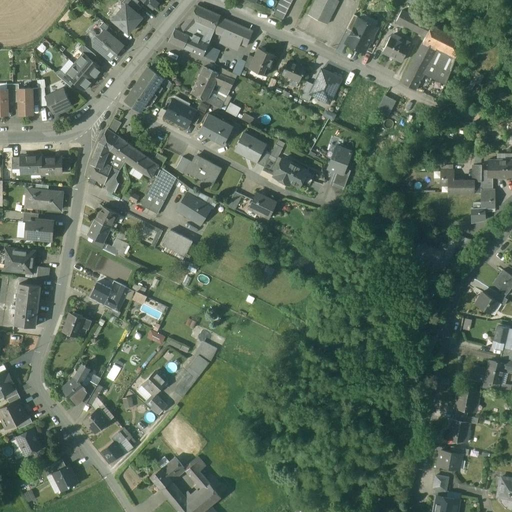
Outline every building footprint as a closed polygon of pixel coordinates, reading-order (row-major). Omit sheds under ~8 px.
[(137,4),(131,0),(124,0),(122,3),(125,5),(136,14),(141,8),(137,4)] [(142,0),(153,9),(159,0),(142,0)] [(291,4),(283,0),(279,0),(278,4),(288,9),(291,4)] [(338,1),(335,0),(316,0),(309,15),(326,24),(338,1)] [(288,9),(278,4),(275,9),(286,14),(288,9)] [(136,14),(125,5),(113,20),(128,33),(141,18),(136,14)] [(219,16),(197,7),(191,16),(195,20),(194,22),(213,30),(218,17),(219,16)] [(286,14),(275,9),(273,14),(283,20),(286,14)] [(431,25),(403,11),(397,22),(425,36),(431,25)] [(354,15),(347,29),(352,31),(358,20),(360,18),(354,15)] [(191,16),(180,28),(187,31),(194,22),(195,20),(191,16)] [(252,31),(218,17),(213,30),(212,31),(222,35),(220,42),(238,50),(240,43),(246,45),(252,31)] [(358,20),(352,31),(346,42),(364,52),(368,43),(371,42),(373,38),(372,35),(370,34),(373,28),(358,20)] [(194,22),(187,31),(185,34),(188,35),(207,43),(212,31),(213,30),(194,22)] [(117,34),(103,23),(99,27),(104,32),(113,39),(117,34)] [(450,34),(431,25),(425,36),(423,41),(436,48),(437,46),(441,49),(450,34)] [(180,28),(178,31),(175,30),(169,42),(183,48),(188,35),(185,34),(187,31),(180,28)] [(113,39),(104,32),(98,39),(93,39),(93,45),(98,49),(97,51),(102,55),(104,53),(110,59),(121,46),(113,39)] [(456,37),(450,34),(441,49),(455,57),(457,53),(456,37)] [(207,43),(188,35),(183,48),(202,56),(206,48),(207,43)] [(408,45),(390,36),(382,52),(400,61),(408,45)] [(423,41),(418,52),(417,52),(413,60),(426,66),(436,48),(423,41)] [(96,57),(82,45),(78,50),(83,54),(92,61),(96,57)] [(441,49),(437,46),(436,48),(426,66),(423,73),(445,85),(455,57),(441,49)] [(211,50),(206,48),(202,56),(207,59),(211,50)] [(218,51),(212,49),(211,50),(207,59),(213,61),(218,51)] [(265,52),(259,50),(260,49),(259,49),(255,58),(250,69),(266,76),(274,55),(265,52)] [(92,61),(83,54),(74,65),(93,80),(102,69),(92,61)] [(255,58),(249,55),(244,67),(250,69),(255,58)] [(413,60),(402,83),(415,89),(423,73),(426,66),(413,60)] [(306,69),(289,61),(283,74),(300,81),(303,74),(304,74),(306,69)] [(93,80),(74,65),(66,75),(65,75),(74,83),(84,91),(93,80)] [(163,77),(148,68),(126,102),(140,111),(145,104),(151,108),(163,89),(158,86),(163,77)] [(217,74),(203,68),(191,95),(208,103),(210,98),(210,96),(207,95),(214,80),(224,84),(226,78),(217,74)] [(313,87),(309,95),(312,96),(330,104),(341,79),(321,70),(313,87)] [(66,75),(61,71),(57,76),(70,87),(74,83),(65,75),(66,75)] [(234,81),(226,78),(224,84),(230,87),(232,84),(234,81)] [(276,81),(271,79),(267,89),(272,91),(276,81)] [(222,104),(220,109),(232,114),(244,90),(232,84),(230,87),(226,95),(222,104)] [(307,84),(300,99),(309,103),(312,96),(309,95),(313,87),(307,84)] [(44,88),(38,89),(39,101),(40,107),(46,106),(45,98),(46,98),(44,88)] [(31,89),(19,89),(19,102),(19,114),(32,114),(32,101),(31,89)] [(61,89),(58,90),(58,92),(46,98),(45,98),(53,113),(70,105),(65,95),(66,93),(65,90),(61,89)] [(384,94),(377,109),(388,114),(396,99),(384,94)] [(173,99),(164,116),(187,128),(190,123),(196,112),(173,99)] [(222,104),(215,100),(213,105),(220,109),(222,104)] [(321,115),(332,119),(334,113),(323,109),(321,115)] [(196,112),(190,123),(195,126),(201,115),(196,112)] [(243,113),(239,119),(243,121),(250,125),(253,118),(243,113)] [(222,121),(208,114),(199,132),(224,145),(229,135),(233,127),(232,127),(232,128),(221,122),(222,121)] [(240,126),(235,123),(232,127),(233,127),(229,135),(234,137),(240,126)] [(119,137),(107,129),(98,145),(107,149),(110,151),(119,137)] [(255,143),(243,136),(244,134),(243,133),(234,150),(256,161),(257,162),(262,151),(265,145),(256,140),(255,143)] [(134,148),(119,137),(110,151),(116,154),(116,155),(123,160),(126,161),(134,148)] [(107,149),(98,145),(90,166),(87,177),(104,184),(110,170),(111,167),(102,164),(107,149)] [(337,146),(329,168),(338,172),(343,174),(345,169),(351,151),(337,146)] [(146,157),(134,148),(126,161),(138,170),(146,157)] [(270,155),(262,151),(257,162),(256,161),(256,162),(264,167),(268,159),(270,155)] [(166,159),(157,154),(153,162),(158,165),(161,168),(166,159)] [(116,155),(111,167),(110,170),(116,173),(123,160),(116,155)] [(41,156),(21,157),(21,169),(22,173),(41,173),(41,159),(41,156)] [(21,157),(12,158),(12,170),(21,169),(21,157)] [(153,162),(146,157),(138,170),(151,178),(153,175),(158,165),(153,162)] [(193,163),(182,157),(176,169),(187,175),(188,172),(193,163)] [(219,169),(196,157),(193,163),(188,172),(211,184),(219,169)] [(61,158),(41,159),(41,173),(41,175),(61,174),(61,171),(61,158)] [(70,158),(61,158),(61,171),(70,170),(70,158)] [(274,162),(268,159),(264,167),(262,170),(269,173),(274,162)] [(307,171),(283,159),(274,176),(282,180),(284,178),(299,186),(307,171)] [(497,160),(488,160),(488,177),(497,177),(497,160)] [(511,160),(497,160),(497,177),(506,177),(507,176),(511,175),(511,160)] [(481,164),(473,164),(473,180),(473,181),(481,181),(481,164)] [(176,179),(158,165),(153,175),(156,177),(141,206),(157,214),(176,179)] [(338,172),(334,183),(345,187),(351,171),(345,169),(343,174),(338,172)] [(110,170),(104,184),(110,187),(116,173),(110,170)] [(453,171),(441,171),(441,185),(449,185),(450,185),(449,181),(453,181),(453,180),(453,171)] [(471,180),(453,180),(453,181),(449,181),(450,185),(449,185),(449,193),(471,193),(471,180)] [(481,181),(473,181),(473,180),(471,180),(471,193),(481,193),(481,189),(481,183),(481,181)] [(190,189),(178,207),(186,212),(195,199),(197,195),(198,194),(191,190),(190,189)] [(495,206),(495,189),(481,189),(481,193),(481,203),(481,206),(484,206),(495,206)] [(48,191),(35,190),(35,193),(27,192),(26,203),(40,205),(40,208),(60,210),(62,193),(48,191)] [(235,192),(227,207),(235,210),(242,195),(235,192)] [(275,202),(256,193),(249,209),(268,218),(275,202)] [(217,202),(206,196),(204,199),(202,203),(210,208),(210,209),(213,210),(217,202)] [(202,203),(195,199),(186,212),(184,215),(199,225),(210,209),(210,208),(202,203)] [(481,203),(474,204),(474,208),(471,208),(471,223),(485,218),(484,206),(481,206),(481,203)] [(119,215),(102,207),(95,221),(110,228),(113,221),(116,222),(119,215)] [(186,212),(178,207),(176,210),(184,215),(186,212)] [(38,214),(24,213),(24,223),(27,223),(36,223),(36,220),(37,221),(38,214)] [(36,223),(27,223),(25,238),(51,240),(53,222),(37,221),(36,220),(36,223)] [(110,228),(95,221),(88,236),(94,239),(102,243),(103,243),(110,228)] [(140,236),(143,237),(146,230),(156,233),(158,227),(144,223),(140,236)] [(192,242),(170,231),(163,245),(185,256),(192,242)] [(119,232),(114,243),(120,246),(117,252),(122,255),(128,244),(123,241),(125,235),(119,232)] [(471,240),(459,236),(457,242),(455,247),(467,251),(471,240)] [(112,247),(103,243),(102,243),(94,239),(91,244),(115,256),(117,252),(120,246),(114,243),(112,247)] [(457,242),(448,239),(444,251),(445,251),(442,259),(450,262),(455,247),(457,242)] [(412,240),(406,258),(411,260),(418,242),(412,240)] [(444,251),(418,242),(411,260),(411,263),(425,267),(424,268),(427,269),(428,268),(438,272),(439,266),(442,259),(445,251),(444,251)] [(33,252),(6,249),(4,269),(32,272),(33,252)] [(450,262),(442,259),(439,266),(448,269),(451,262),(450,262)] [(49,268),(38,267),(37,279),(41,280),(48,281),(49,268)] [(438,272),(428,268),(427,269),(426,274),(426,276),(427,278),(428,279),(430,280),(432,280),(434,280),(435,278),(436,276),(437,277),(438,273),(437,272),(438,272)] [(511,275),(503,269),(492,283),(503,291),(507,294),(511,286),(511,275)] [(27,284),(19,283),(17,302),(38,304),(40,285),(27,284)] [(111,290),(97,283),(90,298),(103,305),(107,298),(111,290)] [(128,288),(122,285),(119,291),(125,294),(128,288)] [(119,291),(116,299),(122,301),(125,294),(119,291)] [(493,297),(482,291),(475,303),(490,312),(493,307),(495,308),(498,302),(499,301),(493,297)] [(146,297),(136,292),(134,297),(144,302),(146,297)] [(505,297),(496,292),(493,297),(499,301),(498,302),(504,305),(507,298),(505,297)] [(121,305),(107,298),(103,305),(109,308),(117,312),(118,312),(121,305)] [(38,304),(17,302),(14,325),(35,327),(38,304)] [(117,312),(109,308),(107,314),(117,319),(120,313),(118,312),(117,312)] [(85,319),(69,314),(63,332),(78,338),(85,319)] [(464,316),(461,326),(469,328),(471,318),(464,316)] [(85,319),(78,338),(84,340),(91,321),(85,319)] [(511,328),(510,328),(498,325),(495,340),(504,342),(510,343),(511,340),(510,340),(511,330),(511,328)] [(511,328),(511,330),(510,340),(511,340),(510,343),(504,342),(503,347),(511,349),(511,327),(510,327),(510,328),(511,328)] [(148,339),(161,345),(164,338),(151,333),(148,339)] [(169,338),(166,343),(185,353),(188,348),(169,338)] [(504,342),(495,340),(493,347),(502,349),(503,347),(504,342)] [(198,358),(208,365),(216,351),(202,343),(196,356),(198,358)] [(511,358),(511,349),(503,347),(502,349),(500,356),(511,359),(511,358)] [(191,371),(199,377),(208,365),(198,358),(190,369),(191,371)] [(507,364),(489,360),(487,368),(485,378),(500,382),(504,368),(506,369),(507,364)] [(487,368),(473,364),(472,369),(471,368),(471,369),(472,370),(470,376),(484,380),(485,380),(485,378),(487,368)] [(506,369),(504,368),(500,382),(501,382),(505,383),(508,372),(511,373),(511,366),(510,366),(510,365),(507,364),(506,369)] [(88,369),(82,365),(78,372),(84,375),(88,369)] [(191,371),(174,392),(182,398),(199,377),(191,371)] [(4,372),(0,373),(0,396),(4,394),(13,390),(9,384),(12,382),(8,375),(6,376),(4,372)] [(84,375),(78,372),(75,377),(80,383),(84,375)] [(166,382),(156,372),(142,385),(154,396),(166,382)] [(91,379),(84,375),(80,383),(85,389),(90,381),(91,379)] [(75,377),(62,388),(66,394),(65,395),(70,400),(71,399),(72,400),(77,396),(79,399),(83,396),(86,391),(85,389),(80,383),(75,377)] [(500,382),(485,378),(485,380),(484,380),(482,386),(499,389),(501,382),(500,382)] [(90,381),(85,389),(86,391),(83,396),(79,399),(86,404),(97,385),(90,381)] [(505,383),(501,382),(499,389),(510,392),(511,384),(511,385),(505,383)] [(97,385),(86,404),(91,407),(102,388),(97,385)] [(13,390),(4,394),(7,399),(18,394),(15,388),(13,390)] [(480,392),(459,388),(455,408),(468,410),(477,412),(478,402),(480,392)] [(18,394),(7,399),(10,405),(18,401),(21,400),(18,394)] [(121,399),(123,408),(132,406),(129,396),(121,399)] [(156,396),(148,405),(159,414),(166,406),(156,396)] [(10,405),(0,409),(0,416),(2,422),(6,429),(16,424),(27,418),(18,401),(10,405)] [(108,422),(97,408),(89,414),(90,415),(82,421),(88,428),(90,427),(95,433),(108,422)] [(468,410),(457,408),(456,414),(467,416),(468,410)] [(27,418),(16,424),(19,429),(32,423),(29,416),(27,418)] [(455,420),(453,419),(449,440),(467,443),(471,423),(466,422),(455,420)] [(33,429),(16,437),(20,446),(25,455),(42,447),(33,429)] [(124,437),(118,430),(111,438),(114,441),(116,443),(124,437)] [(114,441),(101,452),(110,462),(123,452),(116,443),(114,441)] [(20,446),(14,449),(18,458),(25,455),(20,446)] [(463,448),(451,446),(450,452),(461,454),(463,448)] [(42,447),(25,455),(28,462),(45,454),(42,447)] [(450,452),(440,450),(438,464),(459,469),(461,454),(450,452)] [(198,457),(184,468),(184,469),(185,468),(187,470),(194,465),(200,460),(198,457)] [(175,458),(162,469),(161,468),(150,477),(160,489),(169,482),(184,469),(184,468),(175,458)] [(62,460),(46,468),(50,476),(53,474),(53,473),(66,467),(62,460)] [(225,490),(200,460),(194,465),(210,484),(219,495),(225,490)] [(194,465),(187,470),(198,484),(203,490),(210,484),(194,465)] [(66,467),(53,473),(53,474),(61,490),(76,483),(68,466),(66,467)] [(447,478),(435,476),(433,488),(436,489),(445,491),(447,478)] [(511,477),(501,476),(497,495),(511,498),(511,477)] [(194,511),(187,503),(169,482),(160,489),(179,511),(194,511)] [(199,493),(187,503),(194,511),(202,511),(210,506),(221,497),(219,495),(210,484),(203,490),(199,493)] [(203,490),(198,484),(195,487),(199,493),(203,490)] [(446,497),(437,495),(436,502),(434,502),(434,503),(435,503),(434,509),(433,509),(433,510),(434,511),(433,511),(454,511),(455,507),(457,507),(458,506),(460,499),(446,497)]
